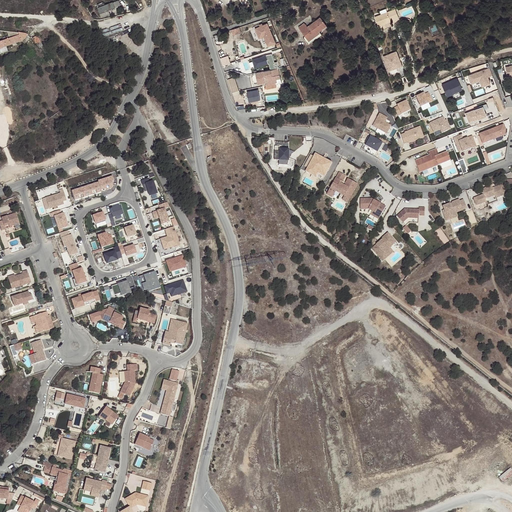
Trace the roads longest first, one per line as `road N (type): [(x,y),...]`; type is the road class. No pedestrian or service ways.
road 1 (residential): [(511,161),(438,189),(407,189),(325,134),(248,125),(229,108),(196,2)]
road 2 (track): [(235,116),(394,95),(467,60),(511,49)]
road 3 (residential): [(140,113),(194,254),(196,344),(175,360),(159,358)]
road 4 (unclassified): [(130,192),(149,245),(142,263),(108,275),(95,269),(78,219),(87,208)]
road 5 (residential): [(159,358),(129,419),(111,511)]
road 6 (track): [(0,14),(99,24),(155,11)]
road 7 (unclassified): [(19,184),(83,155),(129,97)]
road 8 (unknown): [(360,310),(298,347),(230,340)]
road 9 (residential): [(0,470),(26,442),(43,386),(66,355)]
road 10 (unknown): [(225,218),(242,280),(230,340)]
